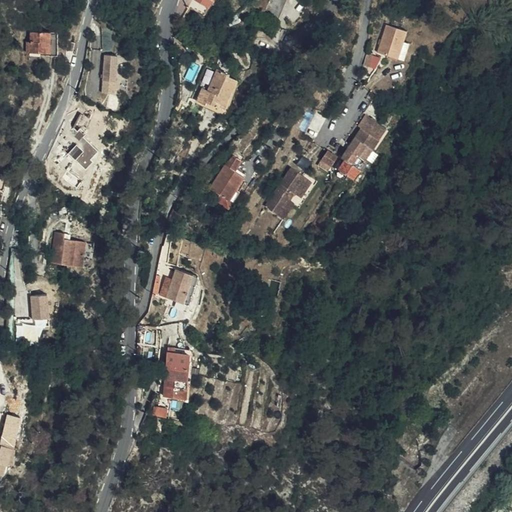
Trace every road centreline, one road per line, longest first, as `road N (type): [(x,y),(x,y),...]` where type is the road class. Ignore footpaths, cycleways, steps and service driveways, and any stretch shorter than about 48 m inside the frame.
road 1 (tertiary): [(98,511),(128,405),(138,234),(178,0)]
road 2 (unknown): [(132,336),(151,295),(177,188),(332,0)]
road 3 (tertiary): [(94,0),(73,83),(5,244),(0,288)]
road 4 (unknown): [(367,0),(334,129),(349,130),(385,68)]
road 5 (primary): [(511,397),(418,511)]
road 6 (primary): [(434,511),(511,417)]
